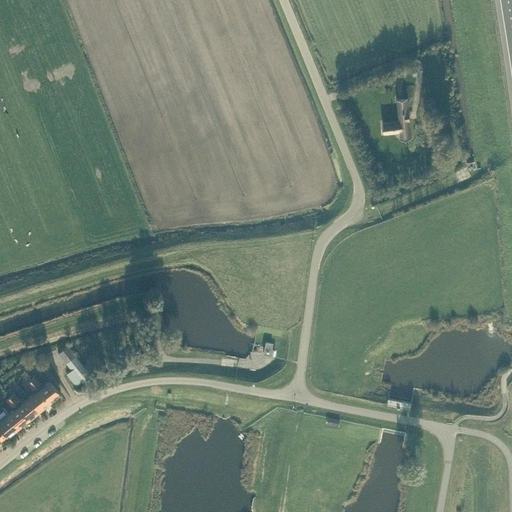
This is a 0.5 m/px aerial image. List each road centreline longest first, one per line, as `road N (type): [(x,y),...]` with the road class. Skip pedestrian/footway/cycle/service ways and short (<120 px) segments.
road 1 (unclassified): [(296,398),(316,253),(355,208),(359,188),(283,0)]
road 2 (unclassified): [(0,464),(70,409),(119,388),(179,380),(296,398)]
road 3 (unclassified): [(439,511),(450,428),(296,398)]
road 4 (track): [(149,382),(135,511)]
